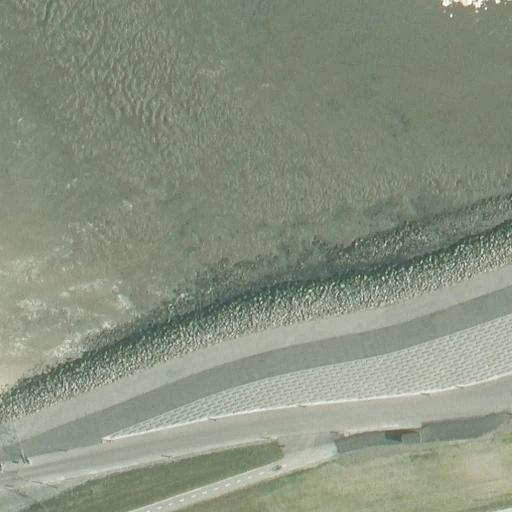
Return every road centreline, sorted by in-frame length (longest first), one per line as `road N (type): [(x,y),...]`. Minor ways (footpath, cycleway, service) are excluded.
road 1 (track): [(511,265),(0,442)]
road 2 (unknown): [(481,390),(247,420),(0,479)]
